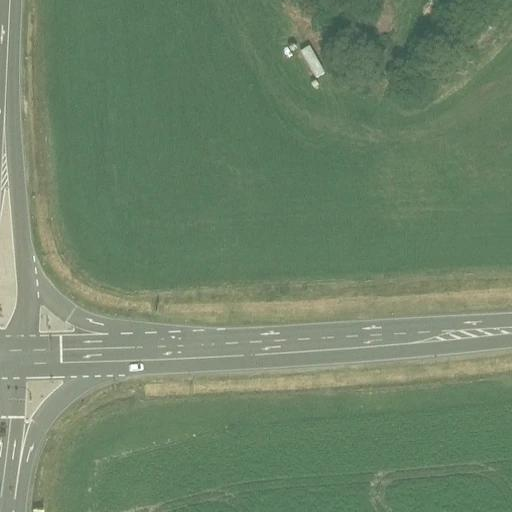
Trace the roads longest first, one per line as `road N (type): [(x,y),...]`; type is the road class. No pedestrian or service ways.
road 1 (primary): [(140,355),(511,332)]
road 2 (primary): [(5,511),(40,424),(75,386),(140,355)]
road 3 (secondary): [(25,273),(0,106)]
road 4 (primary): [(2,511),(13,358)]
road 5 (secondary): [(140,355),(55,306),(25,273)]
road 6 (primary): [(13,358),(140,355)]
